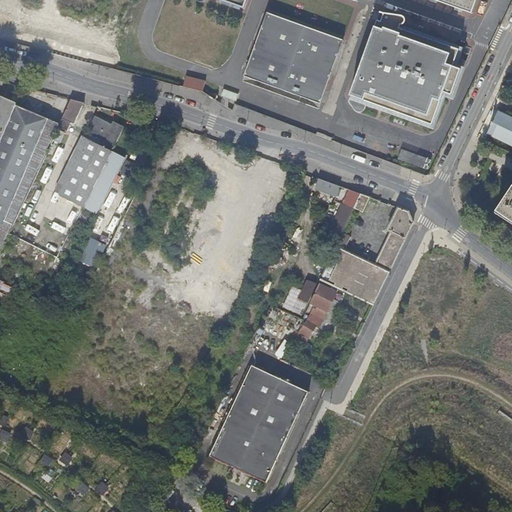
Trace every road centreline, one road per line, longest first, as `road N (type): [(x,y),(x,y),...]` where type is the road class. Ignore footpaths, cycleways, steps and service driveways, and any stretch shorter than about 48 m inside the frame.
road 1 (unclassified): [(0,56),(436,197)]
road 2 (track): [(511,405),(480,383),(422,375),(385,396),(333,481),(303,511)]
road 3 (unclassified): [(436,197),(511,41)]
